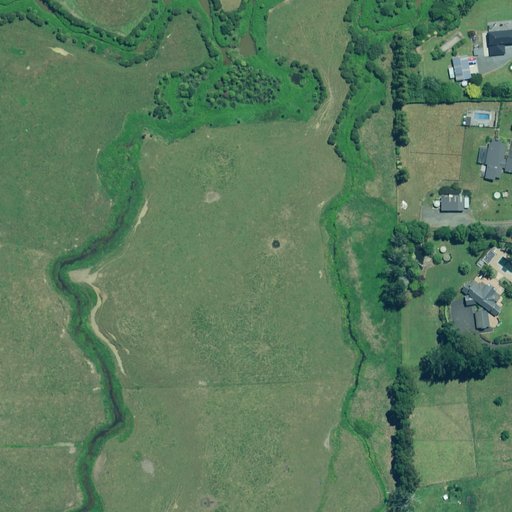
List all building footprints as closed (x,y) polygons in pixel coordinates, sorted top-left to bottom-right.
[(511,29),(488,32),(490,56),(505,54),(504,43),(511,42),(511,29)] [(467,56),(453,58),(457,81),(471,79),(467,56)] [(501,140),(493,139),(492,143),(490,143),(486,164),(488,164),(485,178),(495,180),(495,177),(500,178),(501,171),(511,172),(511,159),(504,158),(507,145),(501,144),(501,140)] [(463,197),(441,197),(441,211),(463,211),(463,197)] [(496,254),(488,248),(480,259),(476,264),(481,268),(485,263),(488,266),(496,254)] [(484,275),(480,272),(476,278),(481,281),(484,275)] [(470,281),(462,291),(467,295),(468,294),(470,296),(465,297),(467,305),(476,304),(476,301),(495,316),(502,308),(494,302),(494,295),(496,292),(487,285),(482,291),(470,281)] [(489,327),(487,311),(475,312),(477,328),(489,327)]
